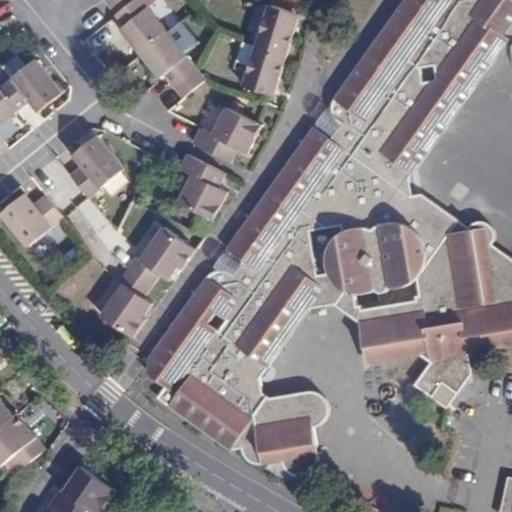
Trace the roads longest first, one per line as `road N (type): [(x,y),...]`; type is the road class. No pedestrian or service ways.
road 1 (residential): [(278,511),(102,397),(0,289)]
road 2 (residential): [(102,96),(0,179)]
road 3 (residential): [(27,0),(102,96)]
